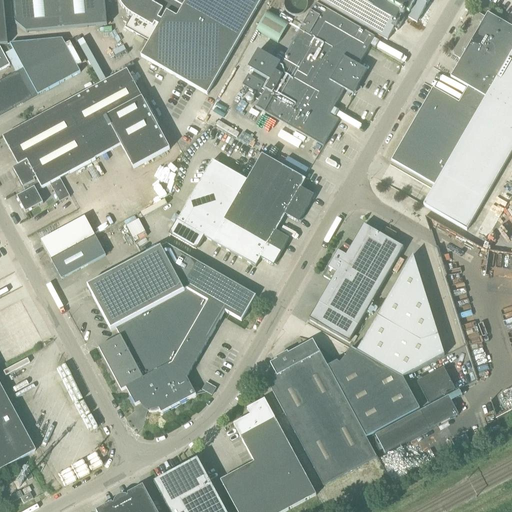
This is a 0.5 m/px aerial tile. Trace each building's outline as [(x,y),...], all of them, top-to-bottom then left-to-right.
[(0,0),(0,45),(8,45),(3,0),(0,0)] [(107,26),(104,0),(13,0),(16,24),(27,33),(107,26)] [(118,0),(119,1),(120,3),(121,5),(122,6),(123,8),(124,9),(125,10),(127,12),(128,13),(130,14),(132,16),(125,28),(150,42),(141,57),(207,95),(262,0),(187,0),(183,7),(171,0),(118,0)] [(284,3),(284,5),(284,7),(284,9),(285,11),(287,13),(288,15),(290,16),(293,17),(295,17),(297,17),(299,17),(301,16),(303,15),(304,13),(305,12),(307,10),(307,8),(307,5),(307,3),(306,1),(306,0),(284,0),(284,1),(284,3)] [(316,0),(385,39),(401,11),(410,15),(408,18),(417,23),(430,0),(316,0)] [(271,82),(256,108),(324,147),(339,121),(330,116),(346,88),(353,91),(356,85),(358,87),(367,72),(358,67),(375,38),(316,4),(281,64),(261,53),(251,71),(271,82)] [(433,88),(391,161),(435,186),(424,206),(485,241),(511,194),(511,27),(488,13),(485,18),(479,15),(476,13),(452,55),(455,57),(461,60),(450,78),(468,88),(459,103),(433,88)] [(262,15),(251,34),(272,47),(284,28),(262,15)] [(24,70),(18,73),(0,82),(0,116),(32,99),(81,73),(63,40),(10,44),(24,70)] [(76,46),(89,69),(96,66),(83,42),(76,46)] [(0,46),(0,70),(1,70),(10,65),(0,46)] [(81,133),(143,100),(127,71),(3,138),(18,166),(13,169),(24,189),(25,188),(28,193),(24,195),(24,194),(17,198),(26,213),(43,204),(37,192),(42,189),(43,190),(50,185),(60,203),(69,197),(60,180),(96,161),(81,133)] [(265,85),(248,75),(242,86),(259,95),(265,85)] [(222,97),(218,103),(226,109),(231,104),(222,97)] [(81,133),(96,161),(121,147),(133,170),(158,156),(169,150),(157,128),(143,100),(81,133)] [(224,121),(227,116),(211,108),(208,113),(224,121)] [(237,199),(281,224),(286,216),(296,222),(300,221),(313,199),(312,195),(301,189),(306,180),(262,155),(247,181),(248,181),(237,199)] [(248,181),(247,181),(213,161),(178,222),(177,222),(170,235),(194,249),(198,248),(204,238),(212,242),(225,221),(237,199),(248,181)] [(276,232),(281,224),(237,199),(225,221),(282,253),(288,242),(287,238),(276,232)] [(511,204),(502,221),(511,226),(511,204)] [(52,261),(95,237),(85,218),(41,241),(52,261)] [(275,264),(282,253),(225,221),(212,242),(256,267),(261,259),(272,265),(275,264)] [(332,282),(319,304),(310,320),(349,343),(404,248),(364,225),(351,248),(343,243),(324,277),(332,282)] [(95,237),(52,261),(62,280),(106,256),(95,237)] [(256,296),(167,245),(87,287),(111,332),(116,329),(121,337),(99,349),(122,392),(127,389),(136,406),(143,402),(148,410),(152,411),(156,411),(159,409),(162,414),(196,395),(187,378),(225,312),(242,322),(256,296)] [(328,368),(366,438),(420,410),(403,379),(445,356),(413,255),(357,352),(352,349),(346,358),(328,368)] [(366,438),(328,368),(320,352),(318,353),(313,344),(273,366),(277,375),(267,381),(324,486),(377,458),(366,438)] [(456,391),(444,368),(417,383),(429,405),(456,391)] [(0,471),(35,453),(0,388),(0,471)] [(448,397),(376,436),(386,454),(458,415),(448,397)] [(241,438),(255,463),(221,481),(237,511),(286,511),(316,496),(275,419),(265,400),(247,409),(251,416),(234,425),(241,438)] [(460,440),(447,446),(453,457),(465,451),(460,440)] [(226,511),(198,460),(154,483),(169,511),(226,511)] [(32,479),(28,470),(23,473),(27,482),(32,479)] [(157,511),(143,486),(96,511),(157,511)] [(29,487),(22,491),(25,495),(31,492),(29,487)] [(23,505),(32,500),(29,494),(22,498),(19,492),(9,498),(12,503),(20,499),(23,505)]
